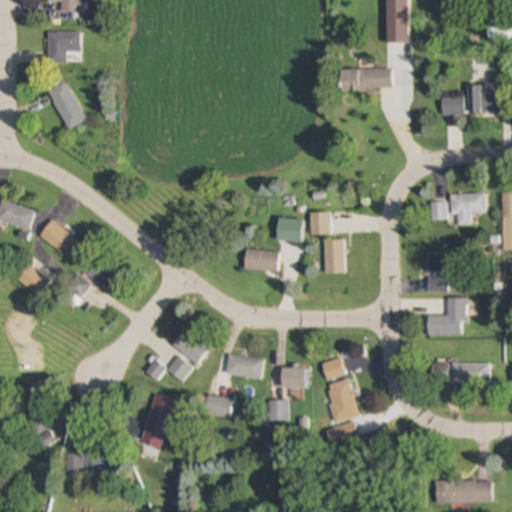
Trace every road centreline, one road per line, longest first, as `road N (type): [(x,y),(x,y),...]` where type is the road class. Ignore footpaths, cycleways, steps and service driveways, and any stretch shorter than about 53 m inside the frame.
road 1 (residential): [(0,149),(86,199),(189,284),(262,321),(381,313)]
road 2 (residential): [(427,433),(381,313),(430,158)]
road 3 (residential): [(6,149),(4,0)]
road 4 (residential): [(105,383),(189,284)]
